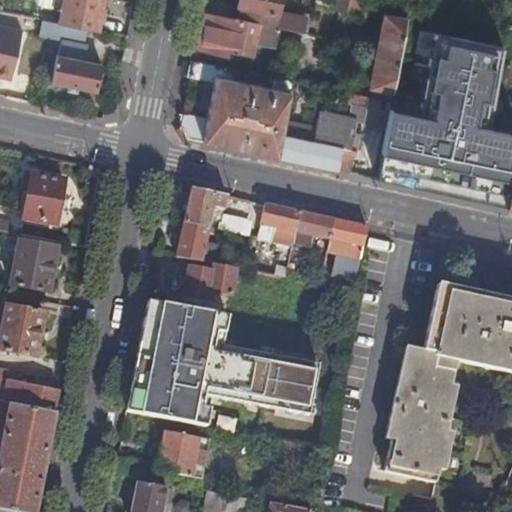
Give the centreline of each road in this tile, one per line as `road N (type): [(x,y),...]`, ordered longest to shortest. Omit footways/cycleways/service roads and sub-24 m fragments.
road 1 (tertiary): [(511,232),(137,153)]
road 2 (tertiary): [(137,153),(66,511)]
road 3 (tertiary): [(167,0),(137,153)]
road 4 (tertiary): [(137,153),(0,124)]
